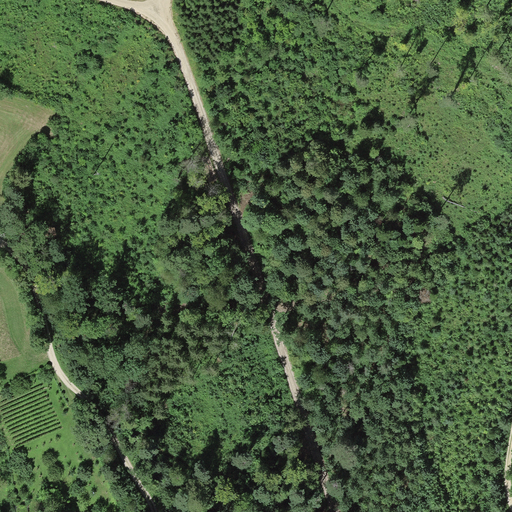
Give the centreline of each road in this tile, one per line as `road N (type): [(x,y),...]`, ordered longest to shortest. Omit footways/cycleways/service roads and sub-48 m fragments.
road 1 (track): [(335,511),(175,39),(156,15)]
road 2 (track): [(59,373),(91,399),(151,511)]
road 3 (track): [(59,373),(26,268),(0,244)]
